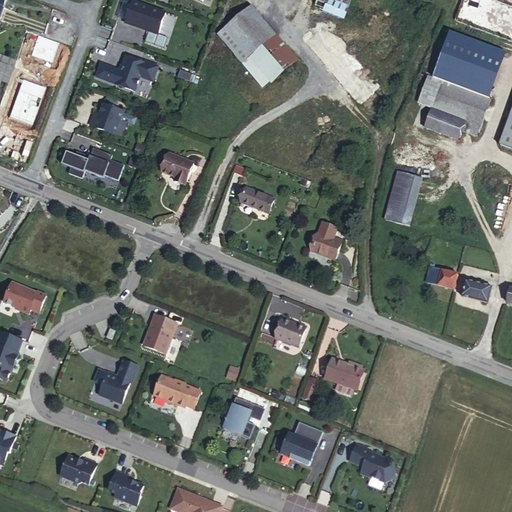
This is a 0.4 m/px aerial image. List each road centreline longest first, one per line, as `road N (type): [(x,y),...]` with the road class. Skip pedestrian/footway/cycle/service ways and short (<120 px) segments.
road 1 (residential): [(148,231),(124,293),(55,336),(36,381),(37,402),(296,511)]
road 2 (secondary): [(148,231),(511,375)]
road 3 (residential): [(26,183),(86,15),(47,0)]
road 4 (track): [(373,320),(366,221),(385,140)]
road 5 (secondary): [(26,183),(148,231)]
